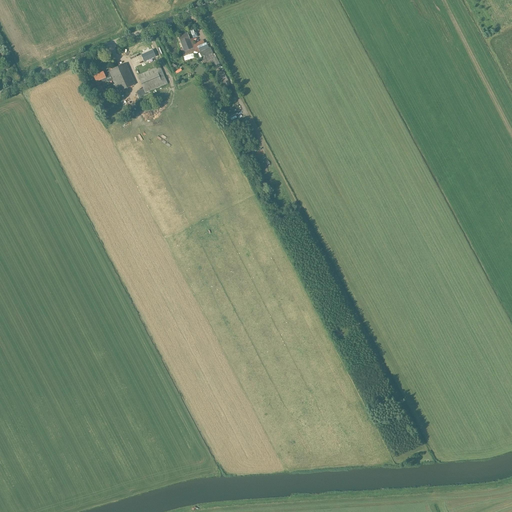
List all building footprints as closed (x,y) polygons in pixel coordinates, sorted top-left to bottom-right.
[(189,39),(187,33),(183,35),(184,35),(178,37),(183,48),(181,49),(183,55),(193,51),(199,53),(200,49),(208,46),(207,45),(205,45),(203,40),(195,43),(193,38),(189,39)] [(215,57),(210,47),(199,53),(205,63),(207,62),(209,65),(210,64),(213,69),(214,68),(215,70),(221,67),(216,57),(215,57)] [(152,49),(141,54),(145,61),(155,56),(152,49)] [(135,84),(126,63),(109,71),(103,73),(103,72),(93,76),(97,84),(107,80),(106,78),(111,76),(118,92),(135,84)] [(137,75),(143,89),(137,92),(139,97),(146,94),(146,93),(168,84),(160,66),(137,75)] [(231,87),(227,81),(228,80),(224,73),(223,70),(217,73),(223,83),(222,83),(226,90),(231,87)]
